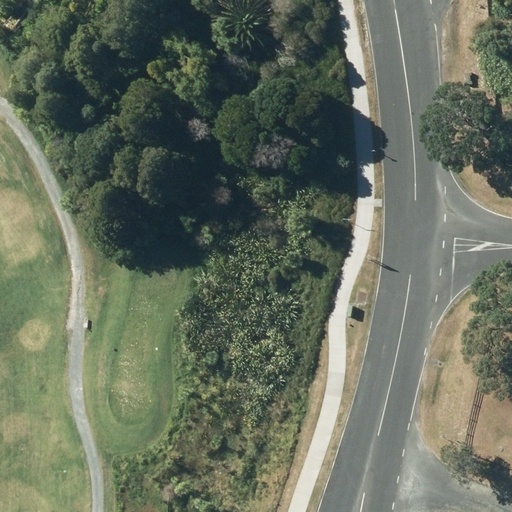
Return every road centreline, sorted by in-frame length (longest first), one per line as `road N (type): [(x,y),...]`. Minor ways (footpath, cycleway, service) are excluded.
road 1 (residential): [(415,238),(413,135),(395,0)]
road 2 (residential): [(371,459),(415,238)]
road 3 (residential): [(511,507),(371,459)]
